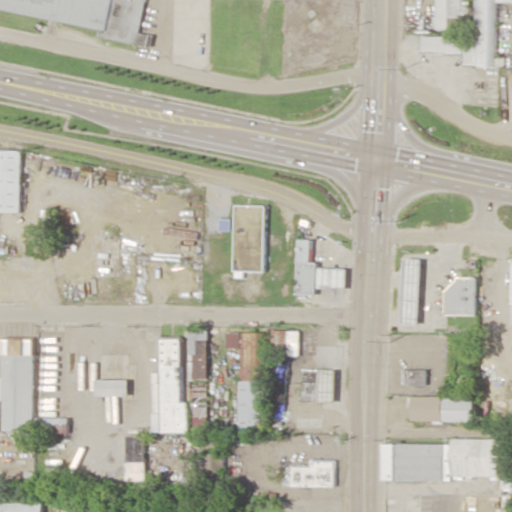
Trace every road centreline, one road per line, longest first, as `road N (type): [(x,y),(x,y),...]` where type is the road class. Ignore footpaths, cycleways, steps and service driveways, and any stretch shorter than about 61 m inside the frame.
road 1 (tertiary): [(381,0),(367,511)]
road 2 (residential): [(0,130),(252,186),(373,233)]
road 3 (residential): [(0,32),(250,88),(380,75)]
road 4 (residential): [(370,313),(0,298)]
road 5 (primary): [(247,132),(0,80)]
road 6 (residential): [(511,138),(380,75)]
road 7 (residential): [(368,428),(511,428)]
road 8 (residential): [(373,233),(511,238)]
road 9 (primary): [(511,184),(377,154)]
road 10 (primary): [(377,154),(247,132)]
road 11 (primary): [(279,137),(339,176),(373,221)]
road 12 (primary): [(380,75),(344,115),(279,137)]
